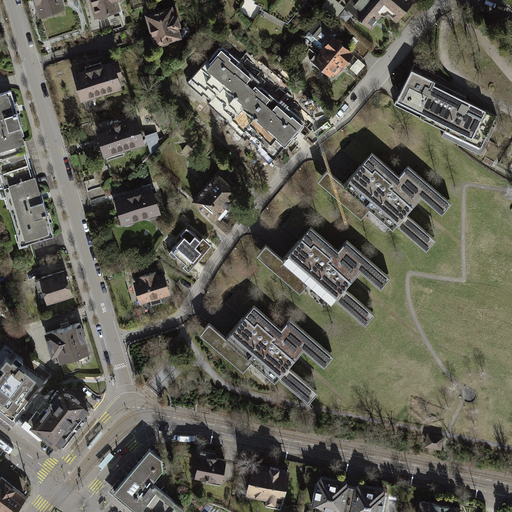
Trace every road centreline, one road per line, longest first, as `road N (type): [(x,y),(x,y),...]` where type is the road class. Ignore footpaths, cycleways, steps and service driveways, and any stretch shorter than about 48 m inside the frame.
road 1 (residential): [(112,342),(12,0)]
road 2 (tertiary): [(159,416),(496,482)]
road 3 (residential): [(112,342),(188,312),(239,230),(312,146)]
road 4 (residential): [(331,120),(437,0)]
